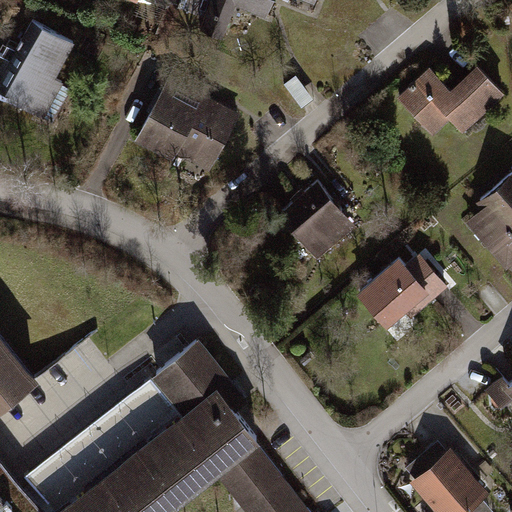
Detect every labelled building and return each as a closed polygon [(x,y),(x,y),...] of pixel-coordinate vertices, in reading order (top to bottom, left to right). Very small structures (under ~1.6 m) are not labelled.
[(212,0),(201,27),(223,36),(237,2),(267,14),(272,0),(315,0),(316,0),(315,0),(212,0)] [(0,52),(0,92),(7,97),(7,96),(55,121),(73,87),(63,82),(64,80),(55,76),(75,40),(34,18),(12,59),(0,52)] [(411,85),(400,95),(433,130),(452,113),(464,126),(502,90),(478,65),(452,89),(430,67),(415,82),(414,81),(410,84),(411,85)] [(177,148),(181,141),(193,119),(191,118),(204,94),(207,87),(174,69),(163,89),(160,87),(148,109),(151,111),(142,128),(177,148)] [(315,98),(297,73),(285,82),(303,106),(315,98)] [(238,113),(204,94),(191,118),(193,119),(181,141),(213,159),(238,113)] [(511,171),(481,198),(487,205),(511,234),(511,171)] [(319,179),(280,211),(318,255),(351,228),(337,212),(343,207),(319,179)] [(511,245),(511,234),(487,205),(470,220),(478,229),(490,220),(511,245)] [(507,264),(511,259),(511,245),(490,220),(478,229),(507,264)] [(401,256),(362,290),(388,320),(427,287),(433,295),(446,284),(426,261),(414,272),(401,256)] [(0,511),(159,511),(217,468),(226,460),(255,498),(284,476),(254,438),(257,436),(221,390),(231,382),(197,339),(157,370),(189,411),(184,416),(151,375),(25,473),(56,511),(40,511),(0,459),(0,406),(35,378),(0,332),(0,511)] [(503,375),(489,387),(503,404),(511,396),(511,381),(510,383),(503,375)] [(483,489),(450,451),(445,456),(434,443),(408,465),(420,478),(418,479),(446,511),(480,511),(489,504),(479,493),(483,489)] [(302,511),(308,507),(284,476),(255,498),(226,460),(217,468),(251,511),(302,511)]
